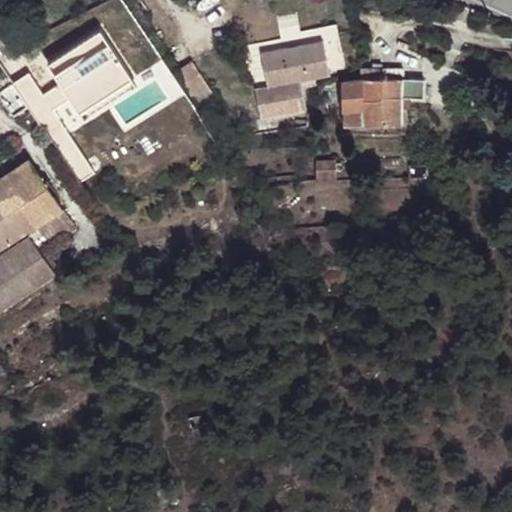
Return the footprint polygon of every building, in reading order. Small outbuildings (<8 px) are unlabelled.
[(15,21),(11,15),(3,20),(7,26),(15,21)] [(324,26),(327,38),(343,34),(339,22),(324,26)] [(49,67),(102,33),(99,29),(42,56),(49,67)] [(15,87),(80,188),(96,177),(55,113),(72,102),(82,117),(108,99),(134,83),(102,33),(49,67),(62,87),(45,99),(31,77),(15,87)] [(335,72),(327,38),(266,53),(274,87),(260,90),(267,119),(311,108),(303,80),(335,72)] [(177,71),(196,103),(210,94),(191,62),(177,71)] [(366,70),(366,79),(406,78),(406,69),(366,70)] [(406,78),(366,79),(347,82),(349,127),(391,126),(390,100),(406,100),(428,99),(426,79),(406,78)] [(390,100),(391,126),(407,126),(406,100),(390,100)] [(474,157),(497,167),(504,148),(481,138),(474,157)] [(325,163),(325,180),(341,180),(341,163),(325,163)] [(0,186),(0,319),(57,281),(48,268),(42,258),(29,239),(64,216),(30,165),(0,186)] [(260,180),(261,189),(292,185),(292,177),(260,180)] [(29,239),(42,258),(77,235),(64,216),(29,239)] [(198,431),(195,421),(184,425),(187,435),(198,431)] [(166,504),(161,493),(146,501),(152,511),(166,504)]
